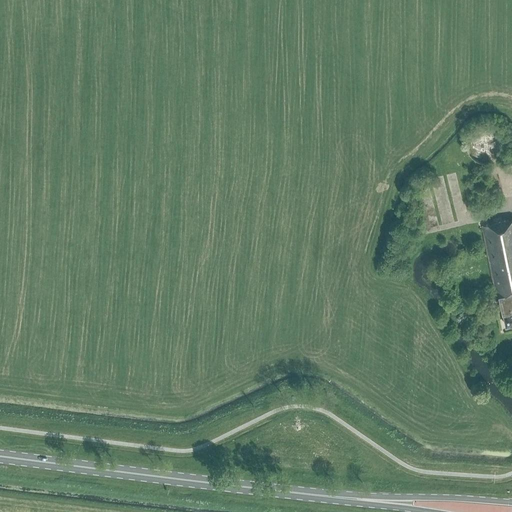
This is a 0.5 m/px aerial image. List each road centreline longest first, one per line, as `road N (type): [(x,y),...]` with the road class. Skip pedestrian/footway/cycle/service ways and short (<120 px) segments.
road 1 (primary): [(0,457),(362,500)]
road 2 (primary): [(511,502),(362,500)]
